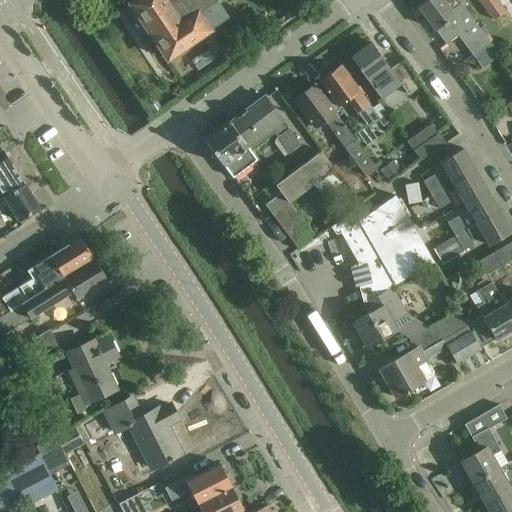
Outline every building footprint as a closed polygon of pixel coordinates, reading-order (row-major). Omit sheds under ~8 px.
[(130,0),(132,2),(130,4),(157,44),(155,46),(162,57),(165,56),(167,59),(172,57),(173,58),(183,51),(182,50),(194,42),(195,44),(204,38),(203,35),(211,30),(210,29),(218,24),(218,23),(227,17),(216,0),(130,0)] [(446,44),(457,36),(471,55),(490,42),(463,3),(451,11),(443,0),(427,0),(419,6),(446,44)] [(478,0),(493,20),(504,13),(494,0),(478,0)] [(351,57),(363,73),(382,99),(401,84),(409,94),(419,87),(400,61),(390,68),(371,42),(351,57)] [(193,70),(199,81),(213,74),(207,63),(193,70)] [(319,81),(331,97),(339,107),(348,100),(368,127),(378,119),(383,126),(391,120),(379,103),(372,108),(340,65),(319,81)] [(293,100),(305,116),(315,129),(323,123),(365,179),(379,169),(315,84),(293,100)] [(229,123),(251,152),(254,149),(251,145),(260,138),(264,142),(273,135),(288,155),(302,145),(265,96),(264,97),(229,123)] [(152,97),(147,101),(154,112),(160,107),(152,97)] [(477,104),(480,116),(497,112),(494,100),(477,104)] [(205,142),(233,179),(243,172),(255,161),(251,152),(229,123),(205,142)] [(412,147),(420,158),(449,137),(440,126),(412,147)] [(450,183),(474,169),(462,148),(438,162),(450,183)] [(3,150),(0,151),(0,190),(4,196),(3,197),(0,198),(0,214),(10,208),(19,221),(40,208),(24,183),(23,184),(11,164),(12,164),(3,150)] [(275,186),(280,193),(288,204),(312,187),(319,198),(344,180),(336,168),(333,170),(321,154),(275,186)] [(392,161),(380,170),(387,180),(399,171),(392,161)] [(462,204),(486,190),(474,169),(450,183),(462,204)] [(430,195),(442,188),(434,175),(423,182),(430,195)] [(408,205),(421,203),(418,183),(405,186),(408,205)] [(442,188),(430,195),(439,210),(451,203),(442,188)] [(462,204),(474,225),(498,211),(486,190),(462,204)] [(280,193),(264,205),(274,219),(291,208),(288,204),(280,193)] [(407,316),(391,287),(433,263),(395,197),(357,223),(349,227),(344,219),(336,224),(358,263),(353,265),(359,287),(364,285),(369,283),(376,296),(361,304),(369,315),(354,323),(367,348),(397,332),(393,324),(407,316)] [(282,229),(298,217),(291,208),(274,219),(282,229)] [(511,232),(498,211),(474,225),(475,225),(466,230),(454,237),(455,238),(435,249),(443,264),(464,252),(463,250),(474,243),(472,239),(480,234),(487,246),(511,232)] [(290,240),(306,228),(298,217),(282,229),(290,240)] [(454,237),(466,230),(458,217),(447,224),(454,237)] [(314,238),(306,228),(290,240),(298,250),(314,238)] [(0,317),(94,258),(80,237),(78,238),(50,256),(16,279),(20,286),(3,298),(0,294),(0,317)] [(511,242),(479,261),(486,274),(511,259),(511,242)] [(94,258),(0,317),(0,339),(0,340),(31,321),(72,292),(77,299),(90,291),(107,280),(94,258)] [(476,307),(481,315),(468,323),(481,346),(495,338),(496,340),(511,330),(511,321),(503,305),(504,305),(498,294),(497,295),(491,284),(492,283),(489,278),(478,260),(470,265),(473,270),(476,269),(484,281),(476,285),(478,290),(475,291),(482,303),(476,307)] [(457,273),(444,281),(451,293),(455,291),(457,287),(459,279),(457,273)] [(511,299),(504,305),(503,305),(511,321),(511,299)] [(396,328),(398,331),(409,339),(408,339),(414,351),(380,371),(396,398),(434,376),(425,360),(439,352),(436,346),(444,341),(457,363),(480,350),(458,312),(430,328),(413,319),(396,328)] [(84,404),(91,400),(115,389),(103,362),(117,356),(109,339),(95,346),(93,341),(65,354),(73,369),(68,371),(79,395),(70,399),(77,413),(86,409),(84,404)] [(151,468),(164,462),(181,453),(167,425),(178,420),(170,404),(159,409),(158,408),(142,417),(133,398),(104,413),(115,432),(129,425),(151,468)] [(479,451),(461,461),(473,482),(498,468),(491,456),(501,450),(488,427),(506,417),(499,404),(464,424),(479,451)] [(74,425),(57,434),(66,454),(85,443),(74,425)] [(57,434),(38,445),(50,472),(71,462),(66,454),(57,434)] [(0,506),(7,503),(23,495),(28,492),(34,488),(39,499),(56,490),(40,454),(16,467),(0,475),(0,506)] [(190,490),(198,504),(232,487),(220,464),(195,477),(193,473),(165,488),(171,500),(190,490)] [(473,482),(485,503),(510,489),(498,468),(473,482)] [(238,511),(243,510),(232,487),(198,504),(201,511),(238,511)] [(485,503),(490,511),(511,511),(511,493),(510,489),(485,503)] [(137,494),(119,503),(123,511),(142,511),(146,510),(137,494)]
